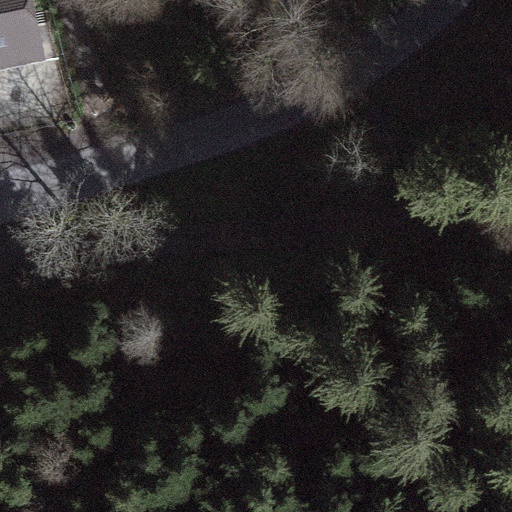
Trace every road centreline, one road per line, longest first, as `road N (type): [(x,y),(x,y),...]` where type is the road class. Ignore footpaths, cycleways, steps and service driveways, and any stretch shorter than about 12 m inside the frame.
road 1 (track): [(511,216),(0,256)]
road 2 (residential): [(434,0),(351,78),(0,208)]
road 3 (track): [(122,158),(70,0)]
